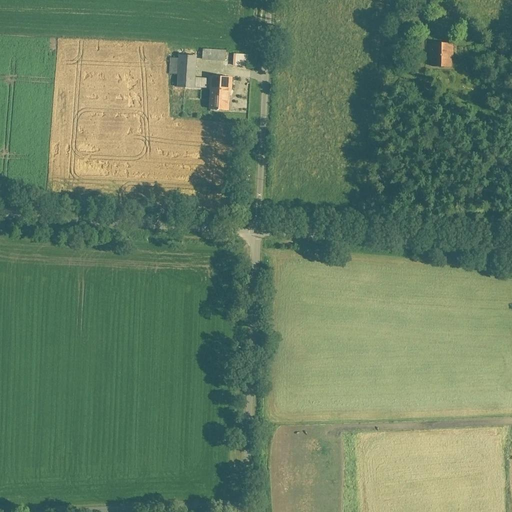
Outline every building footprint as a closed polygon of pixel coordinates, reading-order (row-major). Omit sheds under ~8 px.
[(452,45),(431,45),(432,71),(453,71),(452,45)] [(137,47),(136,56),(172,59),(172,49),(137,47)] [(460,48),(460,67),(478,67),(478,48),(460,48)] [(203,50),(203,61),(225,63),(226,51),(203,50)] [(169,77),(178,77),(178,89),(211,90),(210,112),(230,113),(231,78),(211,77),(211,80),(196,80),(197,57),(179,56),(179,61),(170,61),(169,77)]
